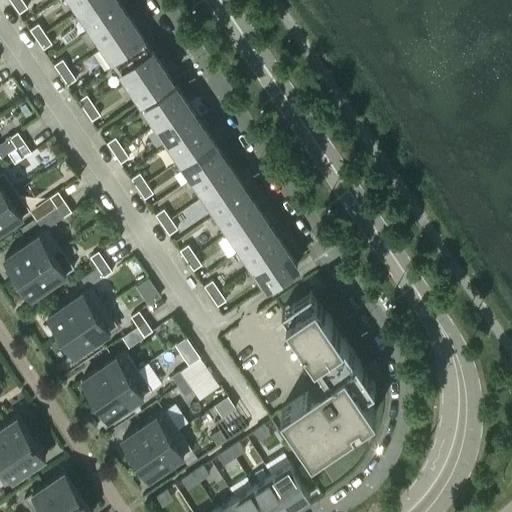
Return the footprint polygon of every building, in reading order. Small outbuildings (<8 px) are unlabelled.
[(23,0),(15,0),(13,2),(19,12),(28,6),(23,0)] [(69,0),(77,10),(92,0),(69,0)] [(92,0),(77,10),(89,28),(123,5),(119,0),(92,0)] [(123,5),(89,28),(101,46),(135,23),(123,5)] [(30,28),(37,37),(45,32),(38,22),(30,28)] [(113,64),(148,41),(135,23),(101,46),(113,64)] [(45,32),(37,37),(44,47),(52,42),(45,32)] [(113,64),(126,82),(160,59),(148,41),(113,64)] [(54,63),(61,73),(69,68),(62,58),(54,63)] [(160,59),(126,82),(138,100),(172,77),(160,59)] [(69,68),(61,73),(68,83),(76,78),(69,68)] [(154,124),(188,101),(176,83),(142,106),(154,124)] [(79,99),(85,109),(94,103),(87,93),(79,99)] [(154,124),(166,142),(201,119),(188,101),(154,124)] [(94,103),(85,109),(92,119),(100,113),(94,103)] [(166,142),(179,160),(213,137),(201,119),(166,142)] [(10,136),(17,146),(25,141),(18,131),(10,136)] [(107,141),(114,151),(122,146),(116,136),(107,141)] [(179,160),(191,178),(225,155),(213,137),(179,160)] [(17,146),(8,153),(15,163),(24,156),(32,151),(25,141),(17,146)] [(122,146),(114,151),(121,161),(129,156),(122,146)] [(191,178),(203,196),(237,173),(225,155),(191,178)] [(0,172),(0,200),(17,189),(4,170),(0,172)] [(131,177),(138,187),(146,181),(140,171),(131,177)] [(203,196),(215,214),(249,191),(237,173),(203,196)] [(146,181),(138,187),(145,197),(153,191),(146,181)] [(17,189),(0,200),(0,229),(30,209),(17,189)] [(50,196),(57,206),(65,200),(58,190),(50,196)] [(261,209),(249,191),(215,214),(227,232),(261,209)] [(50,196),(44,200),(51,210),(57,206),(50,196)] [(72,210),(65,200),(57,206),(63,216),(72,210)] [(156,213),(162,223),(171,217),(164,207),(156,213)] [(227,232),(239,250),(274,227),(261,209),(227,232)] [(171,217),(162,223),(169,233),(178,227),(171,217)] [(4,256),(18,276),(61,247),(48,227),(4,256)] [(239,250),(252,268),(286,245),(274,227),(239,250)] [(180,248),(187,258),(195,253),(188,243),(180,248)] [(298,263),(286,245),(252,268),(264,286),(298,263)] [(61,247),(18,276),(31,295),(74,266),(61,247)] [(90,255),(97,265),(105,260),(99,250),(90,255)] [(195,253),(187,258),(193,268),(202,263),(195,253)] [(112,270),(105,260),(97,265),(104,275),(112,270)] [(148,277),(137,285),(149,303),(160,295),(148,277)] [(204,284),(211,294),(219,289),(212,279),(204,284)] [(48,313),(61,333),(105,304),(91,284),(48,313)] [(219,289),(211,294),(218,304),(226,298),(219,289)] [(364,392),(375,384),(311,290),(282,310),(327,377),(282,408),(313,454),(377,411),(364,392)] [(118,323),(105,304),(61,333),(75,353),(118,323)] [(131,315),(138,325),(146,319),(139,309),(131,315)] [(153,329),(146,319),(138,325),(145,335),(153,329)] [(175,343),(180,350),(191,342),(186,335),(175,343)] [(82,377),(95,397),(138,368),(125,348),(82,377)] [(138,368),(95,397),(109,417),(152,388),(138,368)] [(171,375),(178,385),(186,379),(180,369),(171,375)] [(193,389),(186,379),(178,385),(185,395),(193,389)] [(225,413),(238,404),(229,393),(217,402),(225,413)] [(165,408),(122,437),(136,457),(179,427),(178,427),(188,420),(175,401),(165,408)] [(0,425),(0,456),(31,435),(17,414),(0,425)] [(265,422),(254,430),(260,438),(271,431),(265,422)] [(179,427),(136,457),(149,476),(192,447),(179,427)] [(219,428),(211,434),(218,444),(226,438),(219,428)] [(31,435),(0,456),(0,476),(5,483),(46,455),(31,435)] [(229,446),(235,455),(245,448),(240,439),(229,446)] [(235,455),(229,446),(218,454),(224,462),(235,455)] [(290,460),(272,472),(291,503),(310,492),(290,460)] [(193,471),(198,479),(209,472),(204,463),(193,471)] [(24,496),(34,511),(45,511),(79,489),(65,469),(24,496)] [(198,479),(193,471),(182,478),(188,486),(198,479)] [(277,511),(291,503),(272,472),(253,484),(271,511),(277,511)] [(246,475),(229,485),(236,495),(235,496),(245,511),(271,511),(253,484),(252,484),(246,475)] [(163,503),(174,496),(168,488),(157,495),(163,503)] [(79,489),(45,511),(90,511),(93,510),(79,489)] [(245,511),(235,496),(216,507),(219,511),(245,511)]
